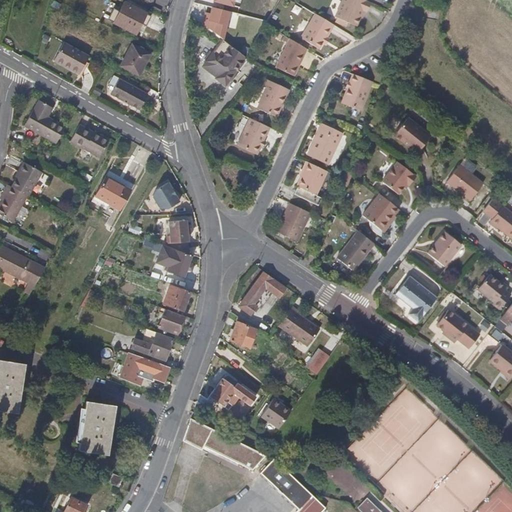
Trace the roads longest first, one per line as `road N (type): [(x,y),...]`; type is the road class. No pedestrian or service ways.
road 1 (residential): [(245,241),(321,80),(379,41),(405,0)]
road 2 (residential): [(351,309),(428,212),(454,217),(511,263)]
road 3 (residential): [(511,433),(448,374),(351,309)]
road 4 (residential): [(16,64),(190,164)]
road 5 (residential): [(173,415),(0,345)]
road 6 (residential): [(173,415),(207,308),(216,237)]
road 7 (residential): [(190,164),(172,73),(183,0)]
road 8 (residential): [(351,309),(245,241)]
